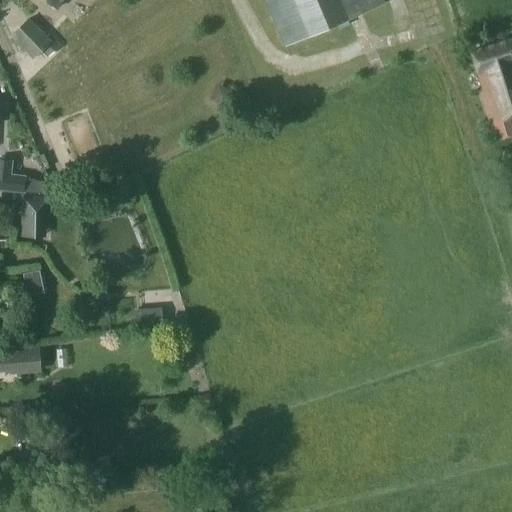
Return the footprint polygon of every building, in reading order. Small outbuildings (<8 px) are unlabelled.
[(46,0),(56,9),(64,0),(46,0)] [(385,2),(383,0),(264,0),(285,47),(385,2)] [(52,40),(29,17),(10,36),(33,59),(52,40)] [(511,115),(511,37),(470,51),(492,122),(511,115)] [(90,183),(103,177),(94,157),(81,163),(90,183)] [(0,190),(24,193),(26,175),(12,174),(13,160),(0,159),(0,190)] [(21,197),(21,218),(46,219),(46,200),(45,197),(21,197)] [(37,270),(20,274),(25,296),(42,292),(37,270)] [(0,296),(17,294),(16,279),(0,280),(0,296)] [(107,316),(107,308),(99,308),(99,317),(107,316)] [(163,326),(162,311),(133,314),(134,329),(163,326)] [(39,347),(8,350),(8,352),(10,372),(10,374),(42,372),(39,347)] [(67,349),(57,350),(59,368),(69,367),(67,349)]
